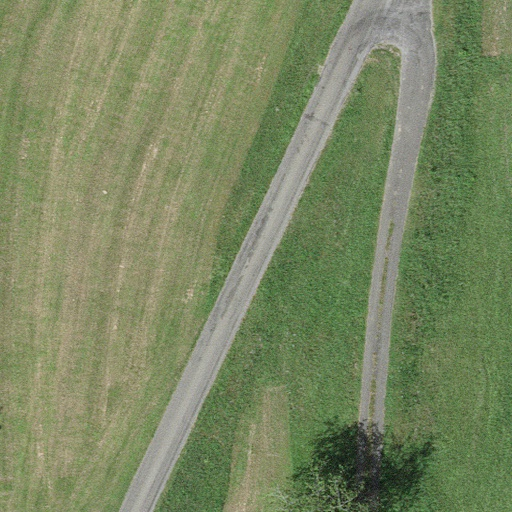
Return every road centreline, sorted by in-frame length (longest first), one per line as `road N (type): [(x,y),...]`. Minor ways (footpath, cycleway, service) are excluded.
road 1 (track): [(358,0),(128,511)]
road 2 (track): [(363,511),(402,0)]
